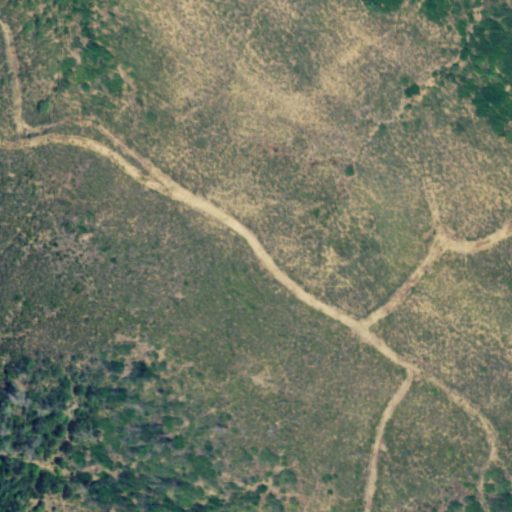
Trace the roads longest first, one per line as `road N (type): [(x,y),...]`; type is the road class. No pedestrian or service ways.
road 1 (track): [(0,11),(25,129),(100,121),(263,242),(276,269),(476,405),(497,432),(483,492),(489,511)]
road 2 (track): [(511,232),(437,250),(407,292),(360,327)]
